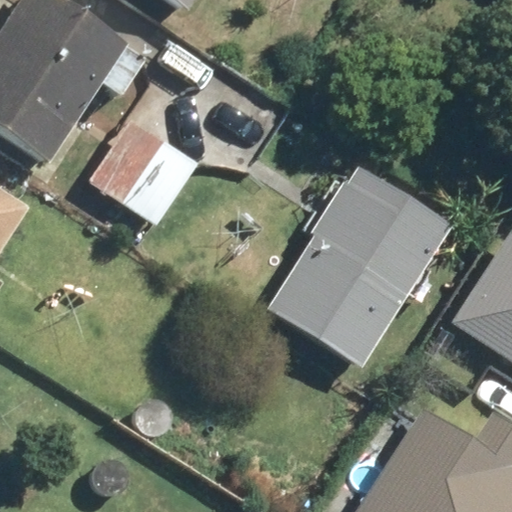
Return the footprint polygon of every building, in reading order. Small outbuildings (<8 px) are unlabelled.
[(130,42),(63,0),(21,0),(0,34),(0,133),(52,166),(130,42)] [(167,0),(187,13),(195,0),(167,0)] [(130,115),(86,179),(122,204),(110,221),(142,243),(198,162),(130,115)] [(359,375),(457,223),(362,163),(264,315),(359,375)] [(0,266),(38,209),(0,184),(0,266)] [(511,363),(511,241),(506,238),(451,325),(511,363)] [(468,432),(426,405),(358,511),(511,511),(511,429),(482,411),(468,432)]
